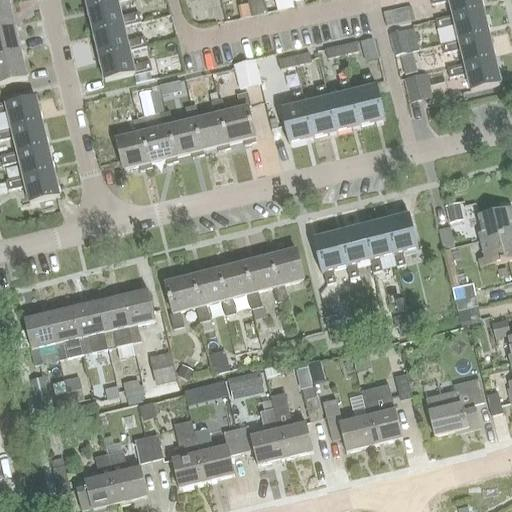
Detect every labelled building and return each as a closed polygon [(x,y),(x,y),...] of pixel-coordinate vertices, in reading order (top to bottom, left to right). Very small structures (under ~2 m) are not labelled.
[(85,0),(88,11),(118,4),(134,1),(133,0),(85,0)] [(452,18),(483,11),(480,0),(431,0),(432,6),(448,2),(452,18)] [(94,36),(124,29),(140,25),(138,16),(122,20),(118,4),(88,11),(94,36)] [(0,33),(15,30),(9,6),(0,7),(0,33)] [(458,43),(489,36),(483,11),(452,18),(436,22),(438,30),(455,26),(458,43)] [(100,60),(130,53),(146,49),(144,41),(128,44),(124,29),(94,36),(100,60)] [(393,34),(402,75),(421,71),(412,29),(393,34)] [(0,33),(0,59),(21,55),(15,30),(0,33)] [(464,67),(495,60),(489,36),(458,43),(442,47),(444,55),(461,51),(464,67)] [(361,44),(366,64),(379,61),(374,41),(361,44)] [(356,47),(341,50),(343,59),(358,56),(356,47)] [(327,63),(343,59),(341,50),(325,54),(327,63)] [(130,53),(100,60),(105,84),(152,73),(150,66),(134,69),(130,53)] [(0,86),(27,80),(21,55),(0,59),(0,86)] [(309,58),(294,61),(295,69),(311,66),(309,58)] [(495,60),(464,67),(448,71),(450,79),(467,75),(471,93),(501,86),(495,60)] [(295,69),(294,61),(278,65),(280,72),(295,69)] [(404,82),(410,106),(432,101),(427,77),(404,82)] [(352,97),(360,129),(384,123),(376,91),(352,97)] [(196,123),(203,153),(218,150),(219,155),(230,152),(229,147),(222,116),(225,116),(222,102),(219,103),(217,94),(210,96),(212,104),(211,104),(214,119),(199,122),(196,123)] [(222,116),(229,147),(243,144),(244,149),(257,146),(249,110),(252,110),(249,96),(237,98),(241,112),(225,116),(222,116)] [(329,103),(337,135),(360,129),(352,97),(329,103)] [(11,130),(41,122),(35,99),(0,106),(0,114),(7,113),(11,130)] [(305,108),(313,140),(337,135),(329,103),(305,108)] [(290,146),(313,140),(305,108),(282,114),(290,146)] [(170,129),(177,160),(192,156),(193,161),(204,159),(203,153),(196,123),(199,122),(196,109),(185,111),(188,125),(173,128),(170,129)] [(164,116),(159,117),(162,131),(146,135),(144,136),(151,166),(165,163),(166,168),(178,165),(177,160),(170,129),(173,128),(170,115),(164,116)] [(144,136),(146,135),(143,121),(133,123),(136,138),(117,142),(124,172),(139,169),(140,174),(152,171),(151,166),(144,136)] [(17,154),(47,146),(41,122),(11,130),(0,132),(0,141),(13,138),(17,154)] [(23,178),(53,171),(47,146),(17,154),(1,158),(3,167),(19,163),(23,178)] [(53,171),(23,178),(7,182),(9,191),(25,187),(30,205),(60,198),(53,171)] [(459,204),(445,208),(450,225),(464,222),(459,204)] [(479,246),(511,238),(511,210),(478,219),(483,236),(477,238),(479,246)] [(384,226),(393,259),(416,253),(408,220),(384,226)] [(393,259),(384,226),(361,232),(369,265),(393,259)] [(442,255),(455,252),(450,231),(437,235),(442,255)] [(369,265),(361,232),(337,238),(346,271),(369,265)] [(346,271),(337,238),(314,244),(322,277),(346,271)] [(511,238),(479,246),(484,263),(477,265),(480,274),(511,265),(511,238)] [(266,262),(274,293),(277,308),(288,305),(284,290),(304,285),(296,254),(282,258),(281,253),(268,256),(270,261),(266,262)] [(442,256),(454,304),(474,298),(471,287),(467,288),(464,276),(457,278),(450,253),(442,256)] [(274,293),(266,262),(256,265),(255,260),(243,263),(244,268),(240,268),(248,299),(251,314),(262,311),(259,296),(274,293)] [(248,299),(240,268),(230,271),(229,266),(216,269),(218,274),(214,275),(221,306),(225,321),(236,318),(232,303),(248,299)] [(221,306),(214,275),(204,278),(203,273),(191,276),(192,281),(188,282),(196,313),(199,327),(210,325),(206,310),(221,306)] [(196,313),(188,282),(177,284),(176,279),(164,282),(173,317),(170,318),(174,334),(184,332),(180,316),(196,313)] [(129,330),(128,331),(132,348),(141,345),(137,329),(155,325),(148,295),(123,300),(129,330)] [(103,336),(107,353),(116,351),(112,334),(128,331),(129,330),(123,300),(98,306),(105,336),(103,336)] [(395,303),(398,316),(407,313),(404,300),(395,303)] [(455,304),(458,316),(477,312),(474,300),(455,304)] [(78,342),(82,358),(82,359),(91,357),(91,356),(107,353),(103,336),(105,336),(98,306),(73,311),(80,342),(78,342)] [(73,311),(49,317),(55,348),(54,348),(57,364),(66,362),(82,358),(78,342),(80,342),(73,311)] [(477,312),(458,316),(461,328),(480,324),(477,312)] [(351,330),(361,327),(358,315),(347,318),(351,330)] [(410,318),(413,328),(426,325),(423,315),(410,318)] [(38,351),(54,348),(55,348),(49,317),(23,322),(34,370),(41,368),(38,351)] [(339,317),(326,321),(332,346),(345,343),(339,317)] [(415,336),(413,328),(410,318),(393,323),(396,333),(398,332),(400,340),(415,336)] [(507,323),(492,327),(495,342),(511,338),(507,323)] [(376,327),(361,331),(363,340),(379,336),(376,327)] [(348,344),(363,340),(361,331),(346,335),(348,344)] [(367,353),(351,357),(355,375),(371,371),(367,353)] [(176,384),(170,356),(150,360),(156,388),(176,384)] [(224,359),(210,363),(214,376),(227,372),(224,359)] [(192,373),(182,368),(177,379),(187,383),(192,373)] [(145,401),(140,375),(121,379),(127,405),(145,401)] [(36,406),(49,403),(44,379),(31,382),(36,406)] [(229,388),(233,403),(265,395),(262,380),(229,388)] [(400,407),(411,404),(406,380),(394,383),(400,407)] [(199,405),(227,397),(223,382),(195,390),(199,405)] [(474,410),(484,408),(479,385),(452,391),(453,396),(426,402),(430,417),(435,441),(463,435),(464,437),(480,434),(474,410)] [(361,395),(368,422),(367,422),(374,450),(402,444),(389,388),(361,395)] [(313,390),(302,393),(311,428),(322,425),(316,401),(313,390)] [(71,406),(84,403),(82,392),(69,395),(71,406)] [(69,395),(67,395),(55,398),(58,409),(71,406),(69,395)] [(274,412),(279,435),(278,435),(285,463),(313,456),(307,429),(293,432),(285,397),(271,400),(274,412)] [(490,418),(501,416),(497,398),(486,401),(490,418)] [(337,403),(323,406),(332,444),(342,442),(345,457),(374,450),(367,422),(343,428),(337,403)] [(234,424),(236,434),(242,457),(253,454),(257,470),(285,463),(278,435),(279,435),(274,412),(261,415),(266,437),(251,441),(249,431),(248,432),(245,422),(234,424)] [(196,439),(206,486),(235,479),(230,460),(242,457),(236,434),(224,437),(227,452),(214,455),(208,432),(195,435),(196,439)] [(146,442),(151,465),(162,463),(157,439),(146,442)] [(178,444),(182,462),(172,465),(178,492),(206,486),(196,439),(178,444)] [(151,465),(146,442),(133,445),(139,468),(151,465)] [(107,459),(118,506),(146,500),(140,472),(128,475),(124,455),(107,459)] [(85,511),(89,511),(93,511),(118,506),(107,459),(95,462),(100,481),(84,484),(85,491),(75,493),(79,511),(85,511)] [(66,480),(64,469),(62,460),(50,463),(51,472),(58,499),(70,496),(66,480)]
